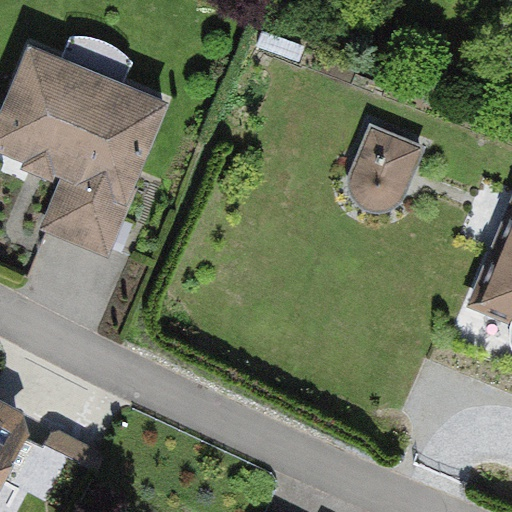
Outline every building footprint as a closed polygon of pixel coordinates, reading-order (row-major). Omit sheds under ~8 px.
[(170,102),(33,46),(0,126),(0,143),(71,173),(49,226),(108,251),(170,102)] [(374,124),(356,168),(353,177),(353,186),(357,194),(363,201),(371,206),(380,207),(389,206),(397,202),(404,196),(407,188),(425,144),(374,124)] [(511,218),(477,302),(511,316),(511,218)] [(0,467),(26,419),(0,405),(0,467)] [(78,511),(101,469),(47,442),(17,499),(41,511),(78,511)]
